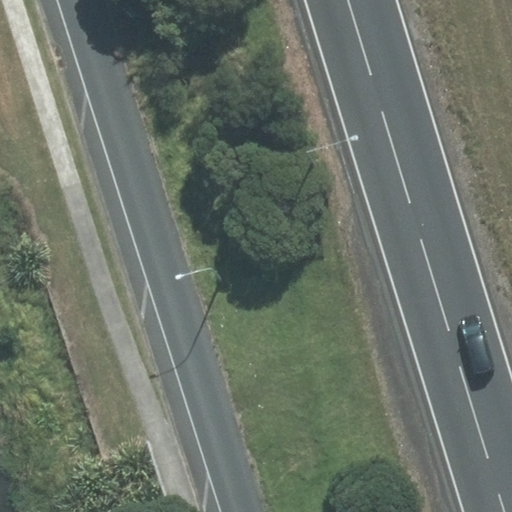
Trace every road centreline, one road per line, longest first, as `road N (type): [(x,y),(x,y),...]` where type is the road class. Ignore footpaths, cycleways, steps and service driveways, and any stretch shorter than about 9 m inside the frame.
road 1 (secondary): [(243,511),(81,0)]
road 2 (motorway): [(506,511),(350,0)]
